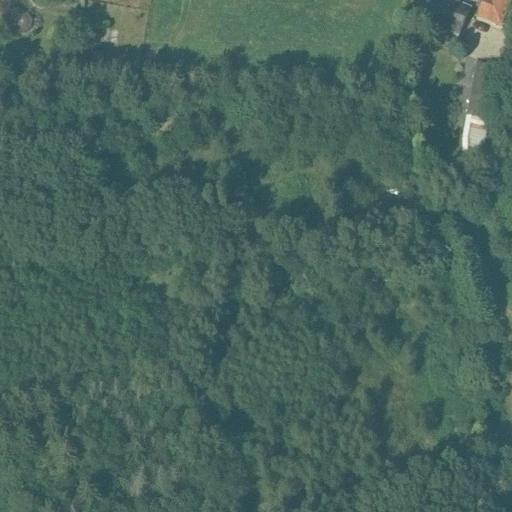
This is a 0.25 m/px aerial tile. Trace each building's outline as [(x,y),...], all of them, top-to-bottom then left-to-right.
[(431,0),(422,21),(459,36),(470,10),(456,4),(458,0),(431,0)] [(511,1),(507,0),(491,0),(484,21),(502,28),(511,2),(511,1)] [(28,16),(19,16),(13,20),(12,28),(16,34),(25,35),(31,30),(32,22),(28,16)] [(467,119),(488,124),(498,72),(476,67),(467,119)] [(474,216),(479,187),(439,179),(434,208),(474,216)]
